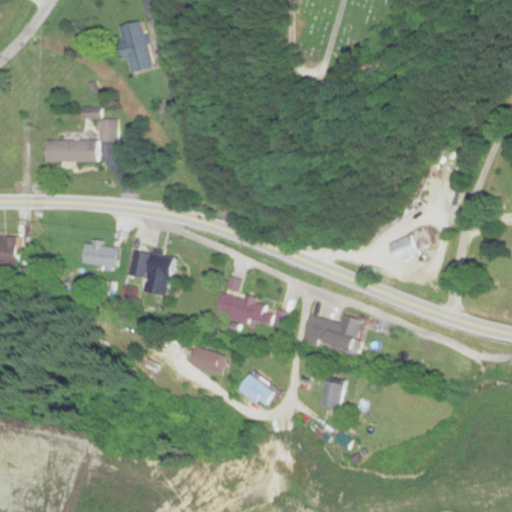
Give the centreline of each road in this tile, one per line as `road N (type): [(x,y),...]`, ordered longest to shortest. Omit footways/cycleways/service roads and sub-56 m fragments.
road 1 (residential): [(0,199),(174,210),(511,330)]
road 2 (residential): [(162,208),(185,235),(313,291),(474,355),(511,358)]
road 3 (residential): [(455,314),(476,187),(511,107)]
